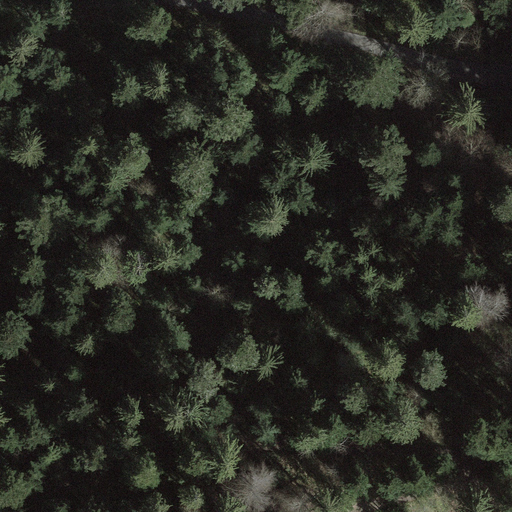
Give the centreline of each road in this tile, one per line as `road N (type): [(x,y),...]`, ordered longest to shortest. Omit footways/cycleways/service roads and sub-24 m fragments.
road 1 (track): [(493,460),(397,446),(234,447),(0,502)]
road 2 (track): [(159,0),(476,79),(511,81)]
road 3 (track): [(511,456),(356,511)]
